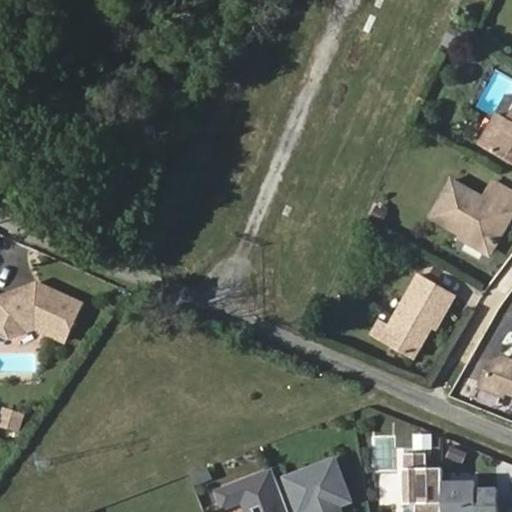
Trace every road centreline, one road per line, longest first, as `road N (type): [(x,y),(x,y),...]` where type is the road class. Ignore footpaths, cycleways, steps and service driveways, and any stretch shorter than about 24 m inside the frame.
road 1 (residential): [(511,435),(0,211)]
road 2 (unknown): [(228,313),(346,0)]
